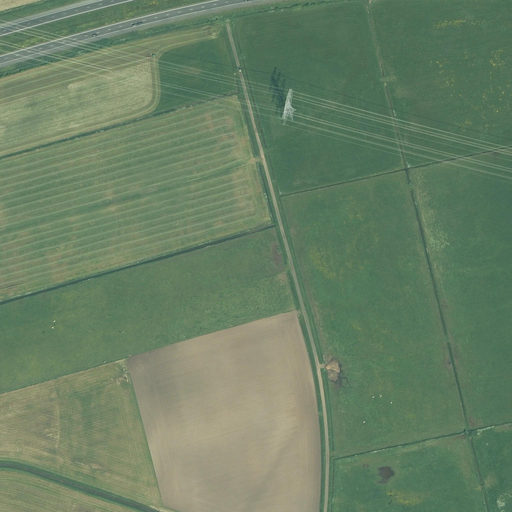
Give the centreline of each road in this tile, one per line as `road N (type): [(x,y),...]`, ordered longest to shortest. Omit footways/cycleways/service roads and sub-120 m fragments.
road 1 (unclassified): [(324,511),(318,369),(227,25)]
road 2 (motorway): [(0,60),(243,0)]
road 3 (motorway): [(116,0),(0,31)]
